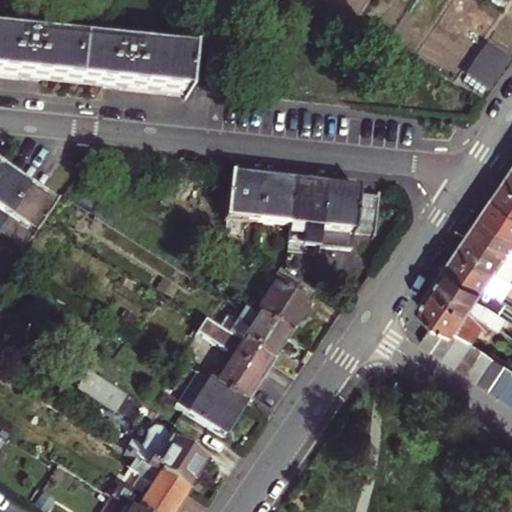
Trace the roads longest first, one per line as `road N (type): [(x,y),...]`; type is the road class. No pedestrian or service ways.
road 1 (residential): [(473,172),(0,121)]
road 2 (tertiary): [(239,511),(366,327)]
road 3 (tertiary): [(366,327),(473,172)]
road 4 (residential): [(511,427),(366,327)]
